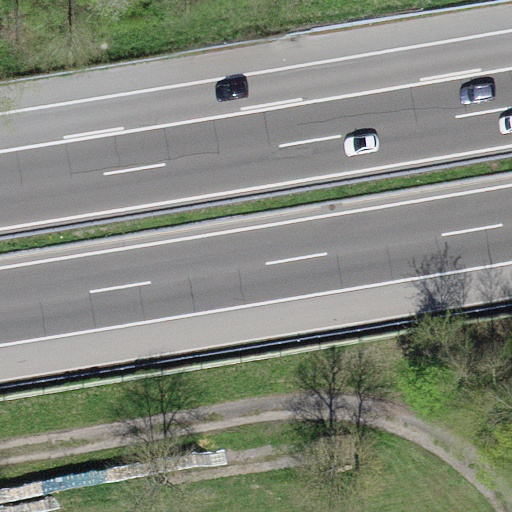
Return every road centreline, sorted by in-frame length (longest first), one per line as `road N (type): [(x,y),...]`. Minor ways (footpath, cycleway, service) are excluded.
road 1 (track): [(0,452),(332,406),(407,424),(436,441),(489,486),(504,511)]
road 2 (motorway): [(511,106),(0,190)]
road 3 (motorway): [(0,305),(511,222)]
